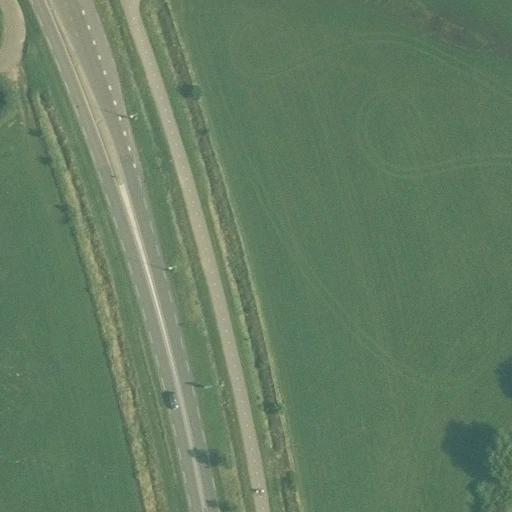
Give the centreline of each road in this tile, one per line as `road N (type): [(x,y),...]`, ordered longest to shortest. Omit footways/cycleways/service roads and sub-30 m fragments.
road 1 (unclassified): [(259,511),(192,189),(125,0)]
road 2 (primary): [(203,511),(132,227)]
road 3 (primary): [(33,0),(132,227)]
road 4 (primary): [(132,227),(70,0)]
